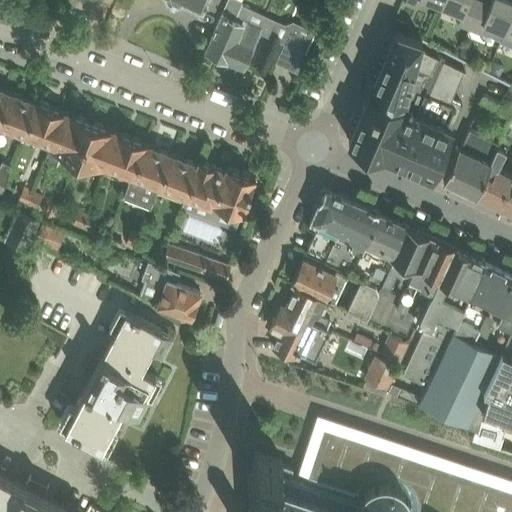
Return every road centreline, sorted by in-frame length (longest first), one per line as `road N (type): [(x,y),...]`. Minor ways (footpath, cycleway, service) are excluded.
road 1 (residential): [(315,146),(239,310),(226,426),(194,511)]
road 2 (unclassified): [(315,146),(0,20)]
road 3 (unclassified): [(511,238),(315,146)]
road 4 (unclassified): [(315,146),(373,0)]
